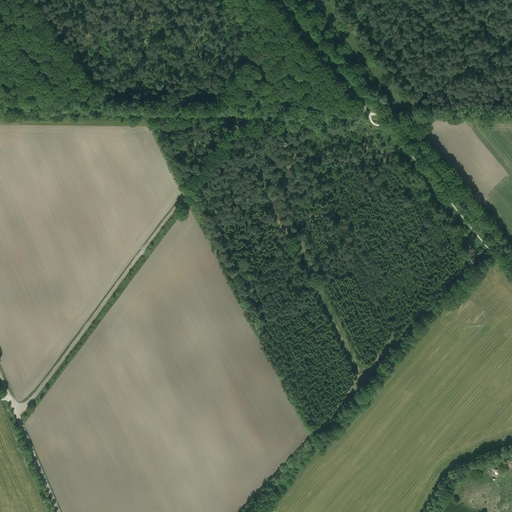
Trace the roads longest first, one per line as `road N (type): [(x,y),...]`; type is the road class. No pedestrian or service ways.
road 1 (track): [(14,409),(37,391),(248,109)]
road 2 (unclassified): [(58,511),(0,375)]
